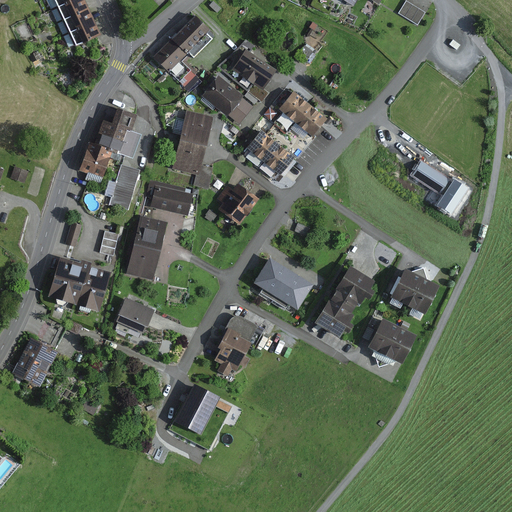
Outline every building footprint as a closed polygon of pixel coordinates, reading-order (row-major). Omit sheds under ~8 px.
[(53,0),(57,9),(75,0),(53,0)] [(75,0),(57,9),(63,21),(89,9),(84,0),(75,0)] [(426,13),(406,0),(398,14),(418,26),(426,13)] [(222,9),(213,1),(209,6),(217,13),(222,9)] [(63,21),(69,34),(95,22),(89,9),(63,21)] [(195,16),(174,37),(190,53),(194,57),(212,39),(208,34),(211,31),(195,16)] [(69,34),(76,48),(102,36),(95,22),(69,34)] [(323,28),(318,24),(312,32),(310,30),(306,36),(310,39),(314,33),(317,35),(323,28)] [(198,74),(184,59),(190,53),(174,37),(153,57),(169,73),(170,72),(185,87),(188,83),(191,86),(196,81),(194,78),(198,74)] [(316,48),(308,42),(296,56),(305,63),(316,48)] [(264,89),(277,70),(246,49),(232,70),(253,84),(244,96),(255,105),(265,90),(264,89)] [(40,59),(37,52),(29,56),(32,63),(40,59)] [(76,59),(70,62),(72,67),(78,64),(76,59)] [(74,82),(69,75),(63,79),(64,81),(61,84),(64,88),(74,82)] [(244,96),(219,75),(202,96),(203,97),(200,100),(213,110),(216,107),(227,116),(228,115),(239,124),(254,107),(243,98),(244,96)] [(198,87),(192,92),(196,96),(201,90),(198,87)] [(395,113),(412,125),(430,101),(413,89),(395,113)] [(295,122),(310,104),(294,91),(279,108),(295,122)] [(328,119),(310,104),(295,122),(289,129),(303,140),(309,133),(313,137),(328,119)] [(278,112),(271,106),(264,114),(272,120),(278,112)] [(137,114),(118,108),(116,111),(107,108),(95,143),(113,149),(111,157),(119,160),(121,154),(133,159),(142,134),(132,131),(137,114)] [(215,117),(186,110),(184,119),(176,117),(172,133),(181,134),(180,142),(207,148),(215,117)] [(469,164),(489,136),(471,123),(462,137),(429,113),(418,128),(469,164)] [(238,130),(232,125),(229,129),(235,134),(238,130)] [(266,164),(280,146),(262,131),(247,149),(251,153),(246,159),(259,171),(266,164)] [(111,157),(113,149),(95,143),(90,141),(80,170),(89,173),(87,180),(101,185),(111,157)] [(203,165),(207,148),(180,142),(173,170),(196,175),(194,186),(208,189),(213,167),(203,165)] [(296,159),(280,146),(266,164),(282,177),(296,159)] [(451,182),(421,162),(413,175),(444,195),(437,206),(451,215),(469,189),(454,179),(451,182)] [(140,170),(121,165),(110,205),(122,208),(120,213),(127,215),(140,170)] [(15,167),(11,179),(24,183),(29,171),(15,167)] [(191,190),(150,180),(147,195),(153,196),(150,207),(188,216),(193,194),(190,194),(191,190)] [(260,199),(239,183),(234,190),(228,186),(219,198),(225,202),(219,210),(240,225),(260,199)] [(217,215),(209,210),(206,215),(207,216),(205,218),(212,223),(217,215)] [(134,245),(161,251),(168,223),(141,217),(134,245)] [(76,247),(82,225),(72,222),(65,244),(76,247)] [(310,228),(298,223),(295,231),(306,236),(310,228)] [(119,234),(105,231),(100,253),(114,256),(119,234)] [(153,281),(161,251),(134,245),(127,274),(153,281)] [(61,257),(49,296),(57,299),(56,301),(58,304),(64,307),(68,304),(68,302),(80,306),(79,310),(91,313),(92,309),(100,312),(112,272),(92,266),(92,263),(82,260),(81,263),(61,257)] [(272,301),(290,271),(267,257),(251,282),(261,288),(259,292),(272,301)] [(315,323),(340,338),(345,331),(349,334),(354,326),(350,323),(354,316),(351,314),(358,303),(361,304),(366,297),(370,300),(375,292),(371,289),(376,282),(351,266),(337,289),(338,289),(330,301),(329,300),(315,323)] [(390,304),(401,309),(403,304),(407,306),(423,268),(412,272),(405,269),(401,278),(398,277),(390,294),(392,295),(390,298),(392,299),(390,304)] [(409,314),(420,320),(423,314),(426,315),(440,286),(427,279),(423,268),(407,306),(412,308),(409,314)] [(313,285),(290,271),(272,301),(286,309),(288,305),(298,310),(313,285)] [(155,310),(124,297),(114,321),(118,323),(116,328),(128,334),(130,329),(144,335),(155,310)] [(384,312),(378,309),(375,315),(380,318),(384,312)] [(254,349),(264,331),(258,327),(259,326),(241,316),(239,316),(237,316),(235,316),(233,317),(232,318),(231,320),(226,328),(229,329),(218,348),(221,349),(215,361),(221,364),(218,371),(228,377),(232,370),(237,372),(240,366),(244,368),(249,359),(245,357),(250,347),(254,349)] [(379,367),(398,326),(383,319),(368,348),(374,350),(379,367)] [(410,324),(404,321),(400,327),(398,326),(379,367),(396,362),(403,365),(418,336),(407,331),(410,324)] [(58,352),(31,338),(12,373),(40,387),(58,352)] [(100,403),(88,397),(82,409),(94,415),(100,403)]
